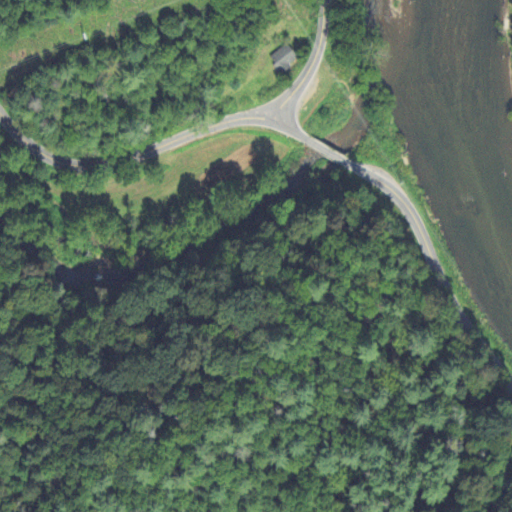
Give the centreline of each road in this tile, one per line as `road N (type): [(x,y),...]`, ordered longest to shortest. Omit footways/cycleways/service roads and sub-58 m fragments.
road 1 (tertiary): [(275,120),(232,120),(93,166),(33,148),(0,113)]
road 2 (tertiary): [(511,385),(441,289),(408,212),(346,164)]
road 3 (tertiary): [(275,120),(312,63),(324,0)]
